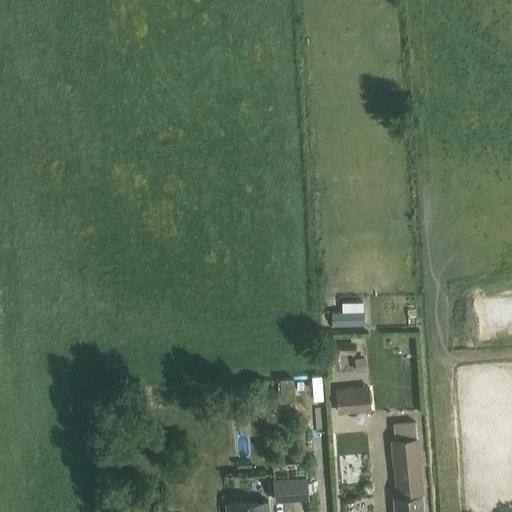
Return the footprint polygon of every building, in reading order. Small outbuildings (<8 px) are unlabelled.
[(341,302),(341,312),(332,312),(332,326),(364,325),(363,301),(341,302)] [(338,355),(356,354),(356,342),(338,343),(338,355)] [(281,394),(294,394),(293,377),(280,378),(281,394)] [(339,412),(371,409),(369,387),(337,390),(339,412)] [(397,463),(400,494),(393,495),(394,511),(423,511),(421,492),(418,461),(416,437),(394,439),(397,463)] [(272,463),(275,500),(294,498),(294,499),(304,498),(304,497),(307,497),(304,461),(272,463)] [(369,489),(370,465),(349,465),(349,488),(369,489)] [(269,511),(268,500),(226,504),(226,511),(269,511)]
